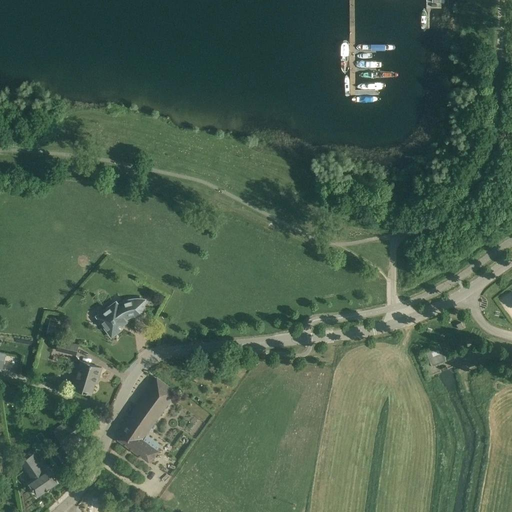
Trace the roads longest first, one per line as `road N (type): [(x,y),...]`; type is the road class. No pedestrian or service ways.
road 1 (tertiary): [(58,511),(86,482),(145,362),(247,345)]
road 2 (tertiary): [(279,341),(395,325),(464,293)]
